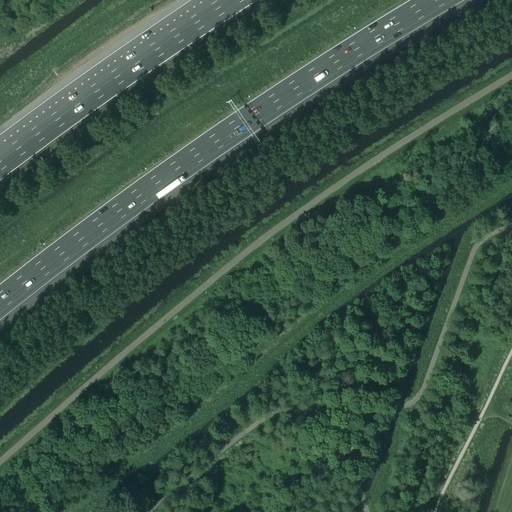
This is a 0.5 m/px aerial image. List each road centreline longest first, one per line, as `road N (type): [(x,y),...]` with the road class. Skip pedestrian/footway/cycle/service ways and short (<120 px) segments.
road 1 (motorway): [(0,301),(216,141),(437,0)]
road 2 (motorway): [(231,0),(0,162)]
